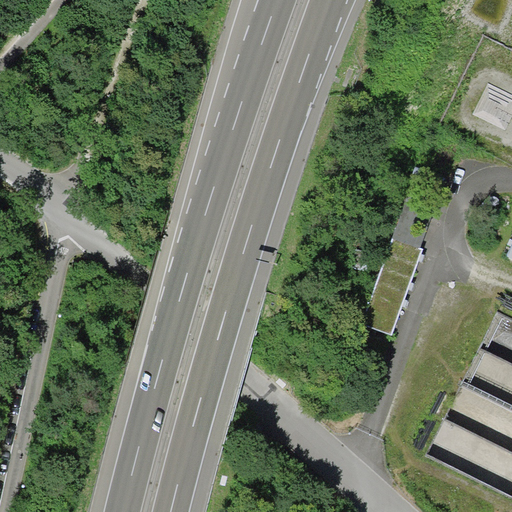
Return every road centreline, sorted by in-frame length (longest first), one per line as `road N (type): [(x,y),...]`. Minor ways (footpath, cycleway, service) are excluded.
road 1 (motorway): [(174,511),(260,205),(333,0)]
road 2 (motorway): [(276,0),(120,511)]
road 3 (unclassified): [(63,208),(2,511)]
road 4 (residential): [(247,378),(63,208)]
road 5 (track): [(145,0),(63,208)]
road 6 (unclassified): [(394,511),(247,378)]
